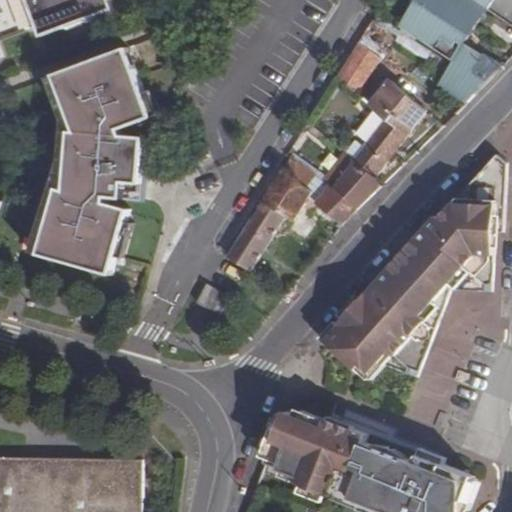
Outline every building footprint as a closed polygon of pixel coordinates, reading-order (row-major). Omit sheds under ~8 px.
[(0,0),(0,43),(43,26),(47,37),(114,9),(111,0),(0,0)] [(412,29),(432,0),(417,0),(402,22),(412,29)] [(440,86),(468,106),(503,68),(469,43),(491,10),(475,0),(432,0),(412,29),(458,61),(440,86)] [(475,0),(491,10),(497,0),(475,0)] [(343,75),(358,93),(383,57),(364,41),(343,75)] [(113,275),(128,222),(132,209),(109,202),(109,198),(125,200),(142,201),(147,137),(125,135),(123,130),(155,118),(146,93),(128,52),(55,78),(66,109),(71,123),(75,134),(70,134),(68,144),(66,163),(63,193),(59,212),(51,210),(47,222),(38,254),(113,275)] [(66,109),(55,78),(48,80),(59,111),(66,109)] [(357,162),(379,178),(430,112),(393,83),(374,109),(378,114),(359,139),(369,146),(357,162)] [(161,115),(153,91),(146,93),(155,117),(161,115)] [(0,96),(0,147),(9,144),(6,119),(0,96)] [(75,134),(71,123),(63,126),(62,144),(68,144),(70,134),(75,134)] [(381,281),(327,341),(358,369),(363,364),(372,373),(381,363),(418,378),(453,290),(494,292),(497,232),(505,232),(509,163),(498,154),(441,219),(438,216),(427,229),(434,235),(426,243),(420,237),(388,272),(395,278),(388,287),(381,281)] [(325,183),(330,189),(353,159),(346,155),(325,183)] [(290,215),(298,220),(302,214),(317,191),(325,196),(330,189),(325,183),(319,175),(297,158),(270,202),(290,215)] [(330,189),(335,191),(357,162),(353,159),(330,189)] [(63,193),(66,163),(60,162),(57,190),(51,210),(59,212),(63,193)] [(319,203),(346,225),(388,184),(379,178),(357,162),(335,191),(330,189),(325,196),(319,203)] [(251,231),(272,244),(290,215),(270,202),(251,231)] [(38,254),(47,222),(41,220),(32,253),(38,254)] [(126,258),(135,224),(128,222),(119,256),(126,258)] [(427,229),(420,237),(426,243),(434,235),(427,229)] [(235,258),(257,269),(272,244),(251,231),(235,258)] [(388,272),(381,281),(388,287),(395,278),(388,272)] [(209,306),(226,315),(235,298),(218,289),(209,306)] [(288,411),(268,462),(304,477),(301,484),(346,501),(348,494),(393,511),(463,511),(464,500),(466,501),(476,476),(445,464),(442,473),(418,464),(418,463),(367,442),(370,434),(354,428),(352,438),(327,429),(328,427),(288,411)] [(328,427),(327,429),(352,438),(354,428),(330,419),(328,427)] [(418,463),(418,464),(442,473),(445,464),(421,455),(418,463)] [(0,458),(0,511),(141,511),(142,460),(68,459),(67,468),(25,468),(25,459),(0,458)] [(25,459),(25,468),(67,468),(68,459),(25,459)]
